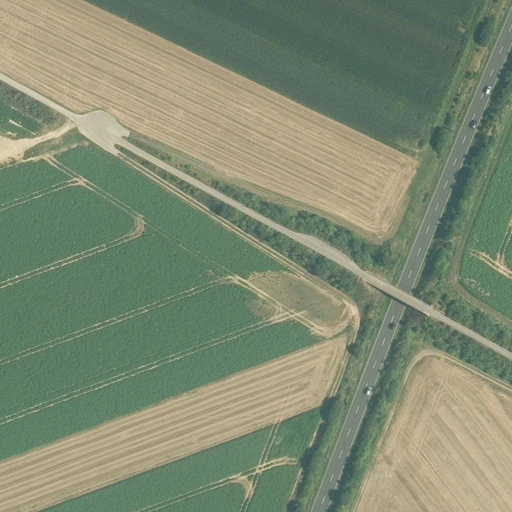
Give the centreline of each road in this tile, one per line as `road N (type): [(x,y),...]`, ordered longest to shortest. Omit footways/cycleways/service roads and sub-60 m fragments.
road 1 (track): [(288,511),(361,314),(103,147),(107,137),(113,131),(377,240),(395,225),(444,134),(498,0)]
road 2 (primary): [(511,50),(380,350),(320,511)]
road 3 (track): [(511,360),(85,126)]
road 4 (track): [(354,511),(418,359),(435,354),(511,393)]
road 5 (track): [(511,327),(460,296),(451,279),(511,135)]
